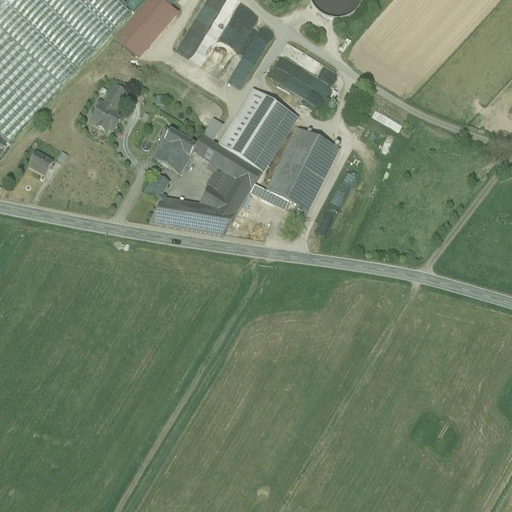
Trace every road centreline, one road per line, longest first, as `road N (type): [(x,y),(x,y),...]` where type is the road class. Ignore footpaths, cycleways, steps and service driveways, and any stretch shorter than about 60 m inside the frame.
road 1 (tertiary): [(419,279),(0,208)]
road 2 (unclassified): [(511,153),(411,114),(246,0)]
road 3 (track): [(276,255),(121,511)]
road 4 (unclassified): [(511,156),(419,279)]
road 5 (track): [(144,104),(127,140),(148,170),(111,230)]
